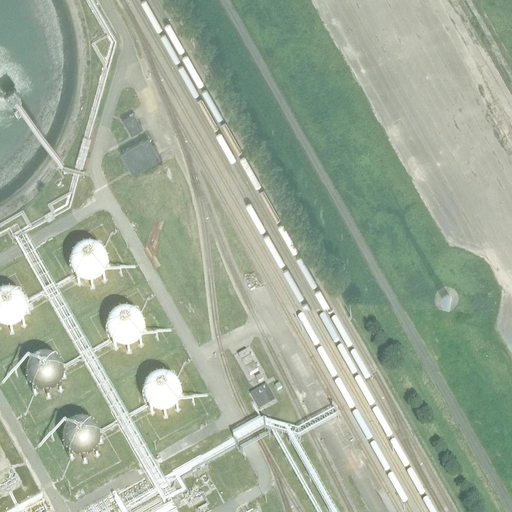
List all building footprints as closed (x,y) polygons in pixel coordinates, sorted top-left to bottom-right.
[(134,113),(122,120),(131,136),(143,129),(134,113)] [(148,138),(120,153),(132,174),(160,158),(148,138)] [(106,272),(106,268),(106,265),(105,261),(103,258),(101,255),(98,253),(94,251),(91,250),(87,250),(84,250),(80,252),(78,253),(75,255),(73,258),(71,261),(70,265),(70,268),(70,272),(71,275),(73,279),(76,281),(78,284),(81,285),(86,286),(88,286),(90,286),(95,285),(98,284),(100,281),(103,279),(105,275),(106,272)] [(27,316),(27,313),(27,309),(26,306),(24,303),(22,300),(20,298),(17,296),(13,295),(10,294),(6,295),(3,295),(0,296),(0,328),(1,329),(4,330),(8,331),(12,331),(15,330),(18,328),(21,326),(24,323),(25,320),(27,316)] [(451,301),(451,299),(450,297),(449,296),(448,295),(446,295),(444,296),(443,297),(443,299),(443,301),(444,302),(445,303),(447,303),(448,303),(450,302),(451,301)] [(143,336),(143,332),(143,329),(142,326),(141,323),(138,319),(136,317),(133,316),(130,314),(126,314),(122,314),(119,315),(116,316),(112,319),(110,322),(108,325),(107,328),(107,332),(107,335),(108,338),(109,341),(112,344),(114,346),(117,348),(120,349),(124,350),(128,350),(131,349),(134,347),(138,345),(140,342),(142,339),(143,336)] [(250,376),(258,371),(247,351),(238,356),(250,376)] [(63,383),(63,379),(62,375),(61,372),(60,369),(58,366),(54,364),(51,362),(48,361),(45,361),(42,361),(38,362),(35,364),(32,366),(30,369),(28,372),(27,375),(26,379),(27,383),(28,386),(29,389),(32,392),(35,395),(38,396),(40,397),(45,397),(49,397),(52,396),(55,395),(58,392),(60,389),(62,386),(63,383)] [(179,401),(179,397),(179,394),(178,391),(176,388),(174,385),(171,382),(169,381),(166,380),(161,379),(159,379),(155,380),(152,381),(148,384),(147,386),(144,390),(143,393),(143,397),(143,400),(144,403),(145,407),(148,409),(149,411),(153,414),(157,415),(160,415),(164,415),(167,414),(171,413),(173,411),(176,407),(178,404),(179,401)] [(266,385),(251,394),(260,410),(276,401),(266,385)] [(46,499),(0,416),(0,511),(22,511),(38,504),(46,499)] [(100,447),(100,443),(100,440),(99,436),(97,433),(95,430),(92,428),(89,426),(85,425),(81,425),(78,426),(74,427),(71,429),(69,431),(67,434),(65,437),(64,440),(64,443),(64,447),(65,450),(67,453),(69,456),(72,458),(74,460),(78,461),(82,462),(85,461),(88,461),(92,459),(95,456),(98,453),(99,450),(100,447)]
